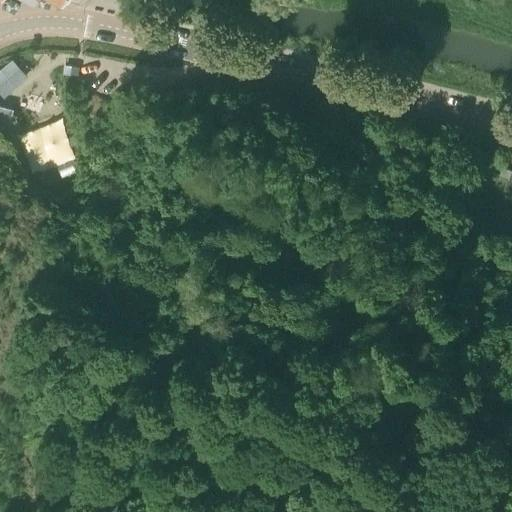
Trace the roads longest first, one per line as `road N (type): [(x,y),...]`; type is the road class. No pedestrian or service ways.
road 1 (tertiary): [(511,130),(86,25),(41,21),(0,30)]
road 2 (track): [(400,511),(365,469),(303,423),(275,409),(216,399),(190,400),(137,432),(96,511)]
